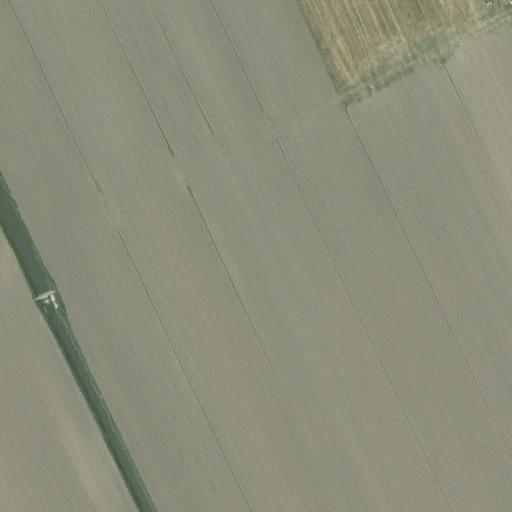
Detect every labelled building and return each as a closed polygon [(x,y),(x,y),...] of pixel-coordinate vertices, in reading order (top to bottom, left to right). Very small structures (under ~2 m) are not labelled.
[(502,435),(501,435),(502,436),(511,457),(511,431),(503,436),(502,435)] [(501,435),(484,443),(484,444),(501,479),(511,473),(511,457),(502,436),(501,435)] [(484,443),(467,452),(467,453),(484,487),(501,479),(484,444),(484,443)] [(450,459),(449,460),(450,461),(466,496),(484,487),(467,453),(467,452),(466,452),(466,453),(451,461),(450,459)] [(449,460),(432,468),(432,469),(449,504),(466,496),(450,461),(449,460)] [(416,476),(415,476),(415,478),(431,511),(432,511),(449,504),(432,469),(432,468),(431,469),(431,470),(416,477),(416,476)] [(415,476),(397,485),(398,486),(410,511),(431,511),(415,478),(415,476)] [(397,486),(380,495),(387,511),(410,511),(398,486),(397,485),(396,485),(397,486)]
